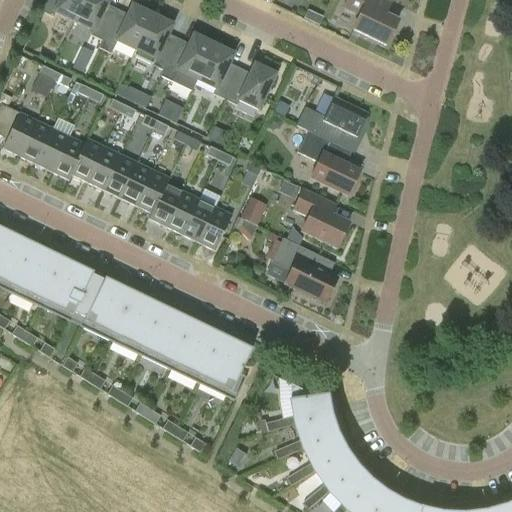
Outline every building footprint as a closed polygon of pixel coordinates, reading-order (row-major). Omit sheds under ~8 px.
[(74,22),(85,0),(47,0),(41,12),(53,18),(55,13),(74,22)] [(102,42),(118,11),(107,6),(110,0),(85,0),(74,22),(93,32),(91,36),(102,42)] [(386,46),(398,21),(375,10),(380,0),(348,0),(344,8),(360,16),(353,31),(386,46)] [(135,52),(153,16),(132,6),(128,16),(118,11),(102,42),(99,49),(111,55),(117,43),(135,52)] [(133,57),(152,66),(164,72),(179,40),(168,35),(173,26),(153,16),(135,52),(133,57)] [(197,81),(214,46),(194,36),(189,45),(179,40),(164,72),(175,77),(178,72),(197,81)] [(225,101),(240,70),(230,65),(234,55),(214,46),(197,81),(215,91),(213,95),(225,101)] [(271,94),(269,89),(276,76),(255,65),(250,75),(240,70),(225,101),(236,107),(239,102),(258,111),(266,96),(271,94)] [(55,83),(59,75),(43,67),(39,75),(55,83)] [(59,75),(55,83),(67,89),(71,81),(59,75)] [(71,105),(76,94),(78,90),(80,85),(75,83),(66,103),(71,105)] [(118,84),(114,96),(145,107),(149,95),(118,84)] [(78,90),(76,94),(88,99),(92,91),(80,85),(78,90)] [(99,105),(103,97),(92,91),(88,99),(99,105)] [(368,115),(334,99),(325,118),(305,108),(296,127),(307,132),(339,148),(345,134),(356,139),(360,131),(365,132),(369,119),(367,118),(368,115)] [(164,100),(157,115),(176,123),(182,108),(164,100)] [(113,101),(109,109),(120,115),(124,107),(113,101)] [(291,107),(278,101),(272,113),(285,119),(291,107)] [(19,158),(36,122),(8,109),(1,105),(0,107),(0,136),(7,140),(2,150),(19,158)] [(132,120),(136,112),(124,107),(120,115),(132,120)] [(145,117),(141,125),(153,130),(156,122),(145,117)] [(280,128),(282,123),(272,118),(267,128),(272,131),(280,128)] [(35,166),(53,130),(36,122),(19,158),(35,166)] [(164,136),(168,128),(156,122),(153,130),(164,136)] [(52,174),(69,138),(53,130),(35,166),(52,174)] [(177,132),(174,140),(185,146),(189,138),(177,132)] [(344,150),(339,148),(307,132),(297,154),(318,164),(310,179),(348,197),(359,173),(338,163),(344,150)] [(85,146),(84,146),(69,138),(52,174),(69,182),(71,177),(71,176),(85,146)] [(197,151),(201,143),(189,138),(185,146),(197,151)] [(87,184),(104,148),(87,140),(84,146),(85,146),(71,176),(71,177),(87,184)] [(103,192),(120,156),(104,148),(87,184),(103,192)] [(218,161),(221,153),(210,148),(206,156),(218,161)] [(229,167),(233,159),(221,153),(218,161),(229,167)] [(119,200),(136,164),(120,156),(103,192),(119,200)] [(135,208),(153,172),(136,164),(119,200),(135,208)] [(257,177),(261,169),(249,164),(246,172),(257,177)] [(152,215),(166,185),(167,186),(170,180),(153,172),(135,208),(151,215),(152,215)] [(279,191),(292,197),(296,188),(283,182),(279,191)] [(165,229),(182,193),(167,186),(166,185),(152,215),(151,215),(148,221),(165,229)] [(336,250),(348,225),(323,213),(329,202),(303,190),(293,212),(308,219),(301,233),(336,250)] [(181,237),(199,201),(182,193),(165,229),(181,237)] [(250,199),(240,219),(257,227),(267,207),(250,199)] [(198,244),(215,209),(199,201),(181,237),(198,244)] [(215,209),(198,244),(215,252),(232,217),(215,209)] [(242,226),(233,234),(243,246),(252,238),(242,226)] [(0,289),(70,323),(74,314),(79,316),(85,319),(81,328),(234,402),(235,401),(246,378),(240,375),(252,351),(104,279),(103,281),(92,276),(93,274),(0,229),(0,289)] [(268,234),(265,240),(273,244),(274,241),(276,238),(268,234)] [(324,304),(336,280),(315,269),(321,258),(283,240),(271,263),(291,273),(285,285),(324,304)] [(0,316),(0,328),(4,331),(10,322),(0,316)] [(17,327),(12,336),(22,342),(27,333),(17,327)] [(27,333),(22,342),(32,348),(37,340),(27,333)] [(49,359),(55,351),(45,344),(39,353),(49,359)] [(77,365),(67,359),(62,367),(72,374),(77,365)] [(85,370),(79,378),(89,384),(95,376),(85,370)] [(95,376),(89,384),(100,391),(105,382),(95,376)] [(264,434),(297,425),(337,414),(333,396),(311,398),(310,393),(292,384),(291,385),(293,386),(293,400),(292,400),(292,402),(293,402),(296,417),(267,424),(268,426),(262,428),(264,434)] [(112,387),(107,395),(117,402),(122,393),(112,387)] [(122,393),(117,402),(127,408),(133,400),(122,393)] [(145,419),(150,411),(140,404),(135,413),(145,419)] [(150,411),(145,419),(155,426),(160,417),(150,411)] [(279,460),(305,449),(343,433),(337,414),(297,425),(303,441),(276,453),(279,460)] [(168,422),(162,430),(172,437),(178,428),(168,422)] [(178,428),(172,437),(182,443),(188,434),(178,428)] [(292,487),(317,472),(351,450),(343,433),(305,449),(313,464),(288,479),(292,487)] [(195,439),(190,447),(200,454),(205,445),(195,439)] [(309,511),(331,493),(363,467),(351,450),(317,472),(326,485),(304,504),(309,511)] [(347,511),(349,511),(376,480),(363,467),(331,493),(343,505),(335,511),(347,511)] [(378,511),(391,492),(376,480),(349,511),(350,511),(378,511)] [(403,511),(408,502),(391,492),(378,511),(403,511)] [(403,511),(425,511),(426,509),(408,502),(403,511)]
